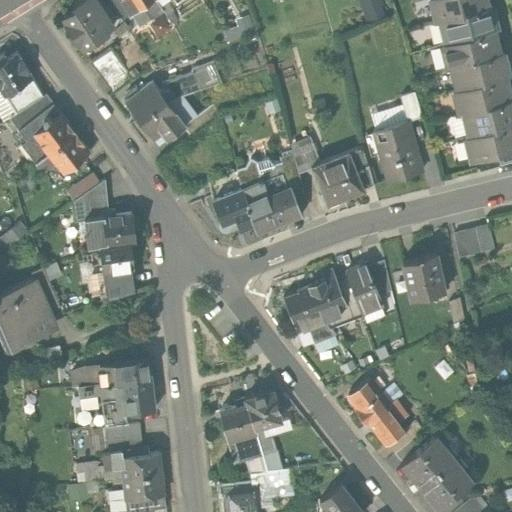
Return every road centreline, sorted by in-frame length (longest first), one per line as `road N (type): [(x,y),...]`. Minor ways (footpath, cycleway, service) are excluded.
road 1 (residential): [(164,203),(199,511)]
road 2 (residential): [(218,279),(372,220),(511,187)]
road 3 (residential): [(218,279),(399,511)]
road 4 (residential): [(13,0),(164,203)]
